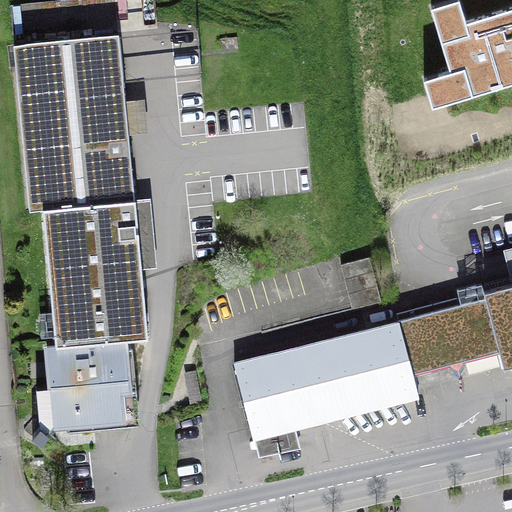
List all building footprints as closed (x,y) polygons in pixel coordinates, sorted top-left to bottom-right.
[(511,6),(466,20),(463,12),(435,20),(450,70),(439,74),(447,101),(511,81),(511,6)] [(13,43),(29,210),(43,208),(134,198),(118,33),(13,43)] [(55,345),(47,346),(51,386),(37,387),(39,417),(33,418),(24,429),(30,435),(32,434),(41,442),(49,432),(46,431),(53,423),(131,416),(124,339),(148,336),(134,198),(43,208),(55,345)] [(466,364),(501,355),(504,368),(511,365),(511,283),(486,290),(396,313),(398,320),(413,377),(449,368),(459,374),(466,364)] [(234,363),(254,437),(418,395),(413,377),(398,320),(234,363)]
